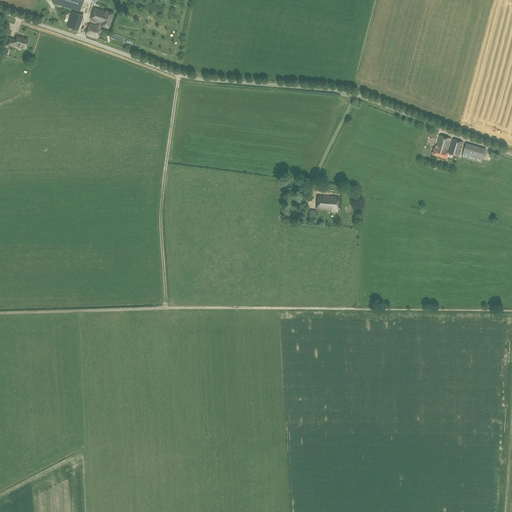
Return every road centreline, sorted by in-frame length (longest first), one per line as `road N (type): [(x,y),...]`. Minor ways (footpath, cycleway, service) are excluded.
road 1 (unclassified): [(511,154),(339,90),(177,74),(0,11)]
road 2 (track): [(0,311),(511,309)]
road 3 (track): [(166,306),(161,212),(177,74)]
